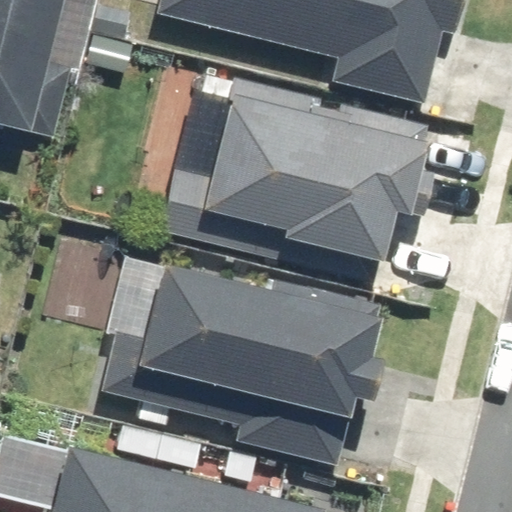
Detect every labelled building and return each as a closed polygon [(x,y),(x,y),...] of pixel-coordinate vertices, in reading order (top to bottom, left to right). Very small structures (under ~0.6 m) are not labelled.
[(0,0),(0,113),(37,122),(66,0),(0,0)] [(162,0),(161,8),(342,53),(336,77),(429,100),(447,27),(458,30),(465,0),(162,0)] [(178,165),(163,226),(377,279),(384,251),(390,253),(402,202),(417,205),(435,134),(427,132),(429,121),(343,100),(342,105),(323,100),(324,95),(241,74),(216,174),(178,165)] [(121,328),(106,386),(243,419),(239,436),(340,461),(354,407),(356,407),(361,387),(379,391),(389,349),(379,346),(388,307),(383,306),(384,300),(277,274),(275,279),(169,253),(149,334),(121,328)] [(326,511),(330,500),(75,438),(57,511),(326,511)]
